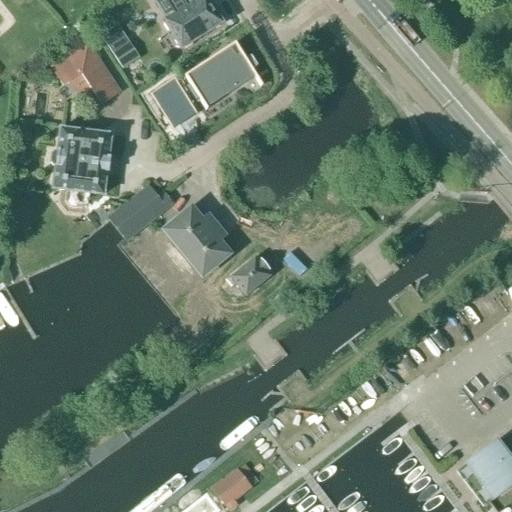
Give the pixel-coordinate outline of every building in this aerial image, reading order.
[(198,0),(189,6),(185,0),(159,0),(156,2),(167,20),(163,22),(172,35),(171,40),(175,47),(179,48),(181,50),(221,25),(219,23),(220,18),(216,11),(212,10),(204,0),(198,0)] [(115,68),(133,57),(123,41),(105,52),(115,68)] [(119,94),(87,45),(50,69),(62,88),(80,76),(100,107),(119,94)] [(261,87),(234,46),(183,78),(205,112),(206,111),(205,109),(253,78),(260,88),(261,87)] [(184,121),(164,91),(151,99),(170,129),(171,129),(171,130),(184,121)] [(107,160),(110,137),(59,130),(56,153),(54,153),(50,156),(49,164),(52,168),(54,168),(51,191),(102,197),(105,174),(107,174),(108,160),(107,160)] [(156,199),(147,188),(107,220),(125,243),(172,206),(162,194),(156,199)] [(201,223),(190,210),(168,228),(179,241),(173,245),(190,266),(195,261),(206,274),(228,256),(217,243),(221,240),(205,219),(201,223)] [(257,263),(254,259),(230,279),(245,297),(269,278),(266,273),(267,272),(259,262),(257,263)] [(482,506),(511,483),(511,473),(492,448),(458,474),(482,506)] [(225,510),(251,490),(236,470),(210,490),(225,510)]
